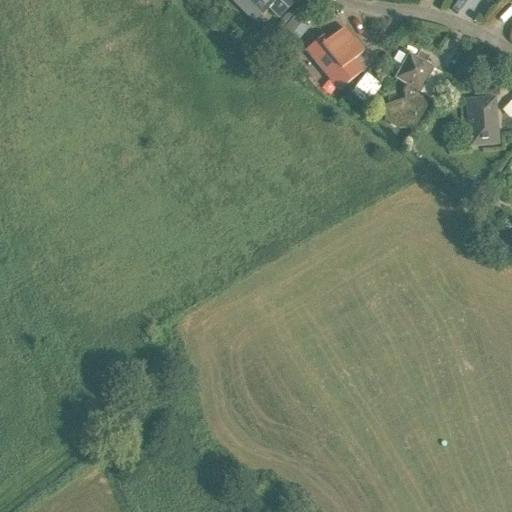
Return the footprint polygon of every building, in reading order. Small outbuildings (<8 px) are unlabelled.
[(234,0),(233,2),(254,23),(269,8),(279,17),(293,3),(290,0),(234,0)] [(420,0),(418,5),(436,11),(439,0),(420,0)] [(479,25),(491,2),(487,0),(452,0),(449,8),(479,25)] [(268,25),(256,37),(264,46),(277,34),(268,25)] [(363,53),(344,29),(326,44),(321,39),(306,50),(339,91),(361,74),(352,62),(363,53)] [(284,30),(274,42),(289,54),(299,42),(284,30)] [(393,62),(400,66),(406,57),(399,53),(393,62)] [(443,75),(432,69),(409,56),(395,79),(428,99),(443,75)] [(351,94),(357,100),(355,98),(350,107),(361,114),(365,106),(366,107),(382,88),(367,75),(351,94)] [(494,100),(468,103),(471,147),(497,145),(494,100)] [(511,101),(502,112),(509,119),(511,116),(511,101)]
